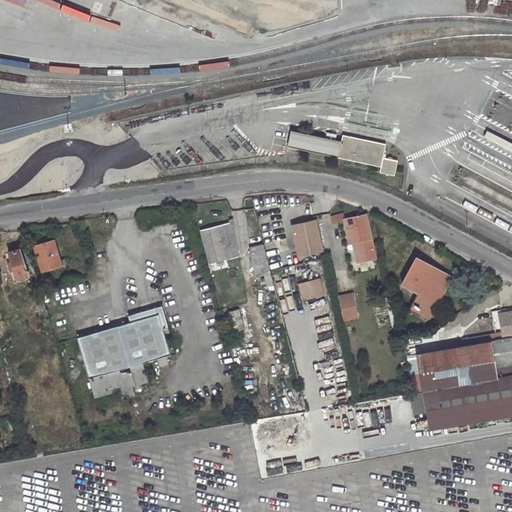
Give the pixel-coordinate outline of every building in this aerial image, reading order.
[(385,153),(387,141),(343,132),(341,140),(292,131),(289,145),(382,163),(382,168),(397,171),(400,156),(385,153)] [(344,214),(333,217),(334,223),(346,220),(344,214)] [(379,259),(368,215),(346,220),(351,244),(354,243),(362,241),(363,246),(360,246),(364,262),(379,259)] [(316,220),(293,225),(300,255),(323,250),(316,220)] [(197,240),(201,256),(208,254),(203,238),(201,238),(201,236),(198,237),(199,240),(197,240)] [(53,240),(34,246),(41,268),(60,263),(53,240)] [(359,263),(364,262),(360,246),(363,246),(362,241),(354,243),(359,263)] [(255,273),(270,272),(267,243),(252,245),(255,273)] [(24,264),(31,262),(27,247),(20,249),(24,264)] [(20,249),(9,252),(12,261),(14,270),(17,278),(27,274),(24,264),(20,249)] [(416,258),(401,283),(412,290),(405,302),(430,317),(437,304),(430,299),(445,273),(416,258)] [(437,304),(452,277),(445,273),(430,299),(437,304)] [(322,278),(300,284),(305,301),(327,295),(322,278)] [(38,283),(31,285),(40,313),(46,311),(38,283)] [(355,292),(340,295),(345,321),(360,318),(355,292)] [(130,321),(77,336),(94,394),(147,380),(142,361),(168,354),(163,333),(169,332),(161,305),(128,314),(130,321)] [(511,336),(511,310),(500,312),(503,331),(504,338),(511,336)] [(489,340),(493,364),(511,361),(511,336),(504,338),(503,331),(488,333),(489,340)] [(488,333),(465,337),(466,344),(489,340),(488,333)] [(416,353),(412,339),(405,341),(409,355),(416,353)] [(493,364),(489,340),(466,344),(416,353),(419,372),(423,389),(490,378),(487,365),(493,364)] [(407,355),(412,374),(419,372),(416,353),(409,355),(407,355)] [(490,378),(496,377),(497,379),(511,376),(511,361),(493,364),(487,365),(490,378)] [(412,374),(416,391),(423,389),(419,372),(412,374)] [(490,378),(423,389),(431,434),(504,421),(503,414),(511,412),(511,376),(497,379),(496,377),(490,378)]
